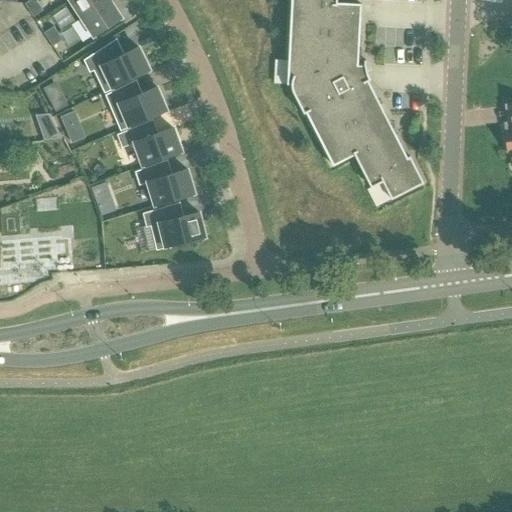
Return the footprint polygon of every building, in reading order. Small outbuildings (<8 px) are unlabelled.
[(39,4),(36,0),(30,0),(25,4),(29,11),(39,4)] [(109,0),(69,0),(70,0),(82,19),(109,1),(110,0),(109,0)] [(122,19),(110,0),(109,1),(82,19),(94,37),(122,19)] [(292,0),(288,85),(293,86),(293,88),(295,95),(305,114),(307,113),(334,166),(355,155),(372,188),(383,182),(393,199),(425,183),(412,158),(409,159),(369,81),(372,80),(369,76),(368,74),(367,66),(359,66),(362,5),(338,4),(338,0),(292,0)] [(43,11),(39,4),(29,11),(33,17),(43,11)] [(58,34),(54,27),(44,33),(48,40),(58,34)] [(23,50),(35,45),(29,29),(17,34),(23,50)] [(63,40),(58,34),(48,40),(53,47),(63,40)] [(114,58),(108,45),(83,61),(89,73),(93,71),(104,94),(152,71),(139,46),(114,58)] [(158,86),(132,97),(127,85),(105,95),(120,131),(127,129),(169,111),(158,86)] [(64,97),(51,104),(55,112),(68,105),(64,97)] [(75,112),(61,117),(64,126),(78,120),(75,112)] [(148,136),(143,124),(117,135),(122,148),(133,144),(141,168),(183,152),(174,127),(148,136)] [(162,176),(158,164),(135,172),(139,186),(146,184),(153,207),(196,194),(188,168),(162,176)] [(91,188),(94,198),(110,193),(106,183),(91,188)] [(173,218),(170,206),(143,214),(146,227),(150,226),(156,251),(207,239),(201,211),(173,218)]
